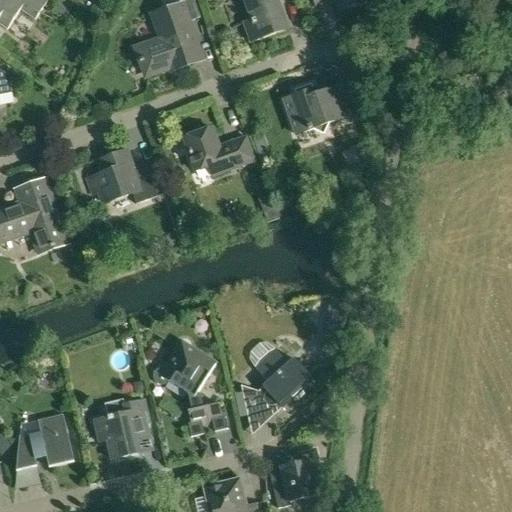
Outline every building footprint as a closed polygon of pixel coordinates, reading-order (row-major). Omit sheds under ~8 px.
[(0,0),(0,25),(7,30),(21,10),(35,20),(49,0),(0,0)] [(188,23),(200,18),(193,0),(178,0),(181,7),(153,17),(162,41),(137,50),(146,77),(171,68),(173,71),(202,61),(188,23)] [(278,1),(280,0),(243,0),(251,21),(244,24),(251,43),(274,35),(273,31),(287,26),(278,1)] [(335,0),(340,12),(369,1),(368,0),(313,0),(315,5),(328,0),(335,0)] [(51,11),(60,17),(65,10),(56,4),(51,11)] [(0,96),(12,94),(8,76),(0,70),(0,96)] [(25,86),(30,79),(18,71),(13,78),(25,86)] [(363,102),(351,106),(344,86),(315,97),(311,85),(294,91),(296,97),(284,101),(296,136),(315,129),(322,133),(326,125),(366,111),(363,102)] [(254,162),(246,139),(219,149),(212,129),(184,139),(196,173),(209,168),(212,177),(254,162)] [(259,153),(274,148),(269,133),(255,137),(259,153)] [(136,205),(158,198),(146,166),(134,170),(127,152),(98,162),(102,174),(88,180),(97,207),(132,195),(136,205)] [(39,254),(67,245),(44,181),(17,191),(22,204),(0,212),(0,242),(32,232),(39,254)] [(258,200),(263,213),(276,209),(271,197),(258,200)] [(349,308),(335,306),(332,327),(345,330),(349,308)] [(325,326),(320,349),(339,353),(343,329),(325,326)] [(153,373),(154,374),(154,375),(153,376),(153,377),(153,378),(153,379),(154,381),(154,382),(155,383),(156,383),(157,385),(160,386),(162,386),(163,386),(165,385),(166,384),(167,384),(168,383),(188,395),(192,411),(188,412),(191,424),(188,425),(191,438),(228,430),(225,416),(222,417),(219,405),(216,406),(215,405),(203,408),(200,396),(197,394),(216,365),(182,344),(165,370),(163,369),(162,369),(160,369),(159,369),(157,370),(156,371),(155,372),(155,373),(154,372),(153,373)] [(313,381),(294,360),(289,365),(276,351),(255,369),(268,383),(259,392),(241,387),(252,437),(313,381)] [(134,387),(136,395),(146,393),(143,382),(136,384),(134,387)] [(141,402),(124,406),(123,401),(105,405),(108,419),(94,422),(99,443),(107,441),(112,461),(139,455),(136,443),(150,440),(141,402)] [(20,426),(16,473),(37,468),(35,461),(46,458),(48,465),(73,460),(63,416),(20,426)] [(9,440),(2,442),(0,442),(0,449),(3,464),(7,463),(6,457),(12,456),(9,440)] [(290,503),(317,497),(311,475),(319,474),(315,456),(311,453),(300,456),(301,464),(281,468),(283,477),(271,480),(278,510),(290,507),(290,503)] [(43,489),(45,476),(24,475),(23,488),(43,489)] [(259,511),(257,504),(246,507),(239,480),(204,488),(209,511),(259,511)]
